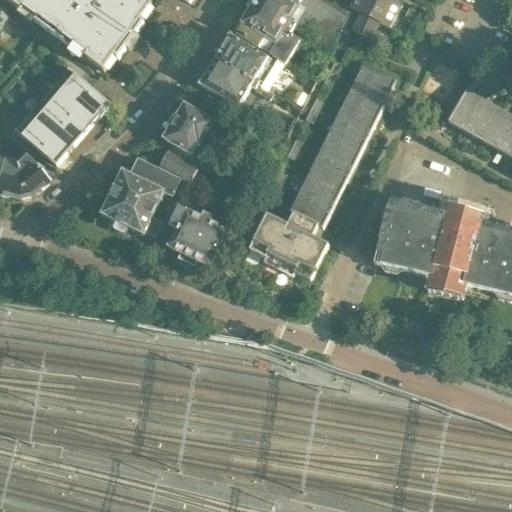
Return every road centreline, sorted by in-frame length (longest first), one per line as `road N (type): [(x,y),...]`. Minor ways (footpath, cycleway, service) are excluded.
road 1 (residential): [(229,0),(166,100),(125,146),(17,236)]
road 2 (residential): [(310,342),(397,167),(511,205)]
road 3 (residential): [(310,342),(17,236)]
road 4 (residential): [(511,414),(310,342)]
